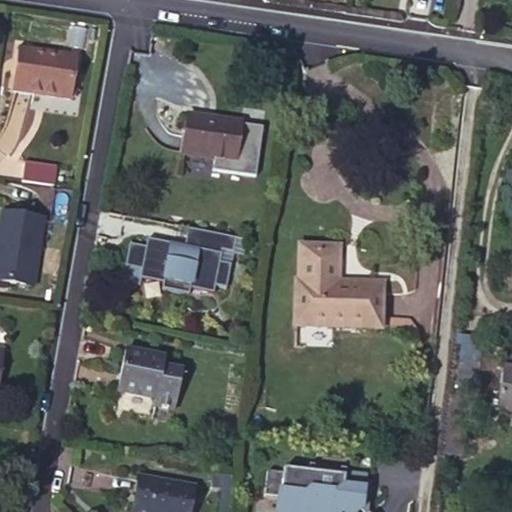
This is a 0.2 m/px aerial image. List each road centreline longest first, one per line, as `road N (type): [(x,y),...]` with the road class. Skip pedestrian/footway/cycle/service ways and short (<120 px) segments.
road 1 (residential): [(119,0),(32,511)]
road 2 (residential): [(119,0),(511,57)]
